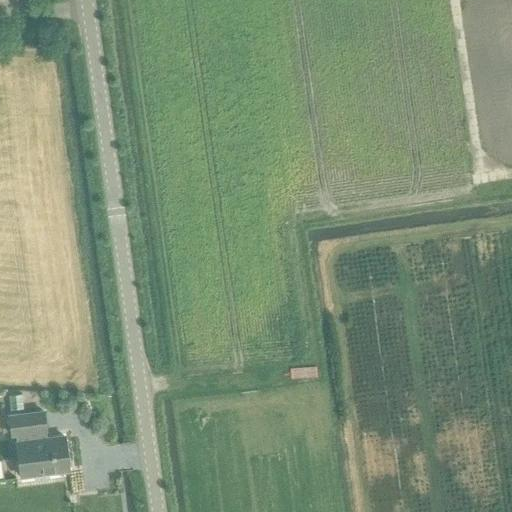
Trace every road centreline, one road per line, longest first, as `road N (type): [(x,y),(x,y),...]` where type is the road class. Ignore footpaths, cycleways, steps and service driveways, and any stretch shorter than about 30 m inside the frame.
road 1 (track): [(140,386),(274,372),(299,360),(307,333),(296,248),(306,231),(473,206),(495,169),(511,167)]
road 2 (tertiary): [(157,511),(91,0)]
